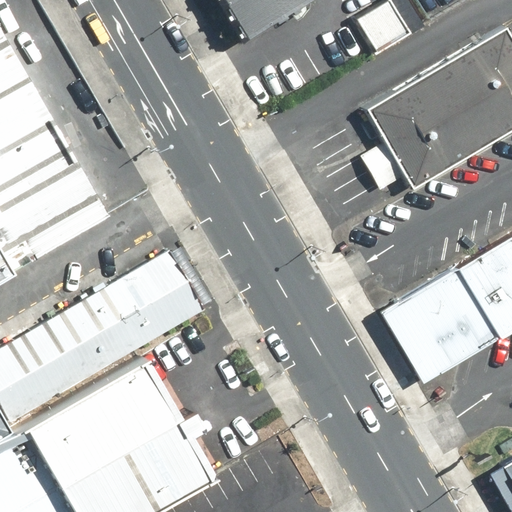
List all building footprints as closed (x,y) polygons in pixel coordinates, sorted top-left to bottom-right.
[(197,0),(221,43),(298,0),(197,0)] [(413,21),(399,0),(371,0),(342,19),(363,52),(413,21)] [(511,53),(497,26),(355,104),(400,184),(511,122),(511,53)] [(0,276),(1,279),(106,220),(0,30),(0,276)] [(511,324),(511,223),(395,291),(365,308),(409,384),(511,324)] [(163,256),(0,347),(0,408),(5,418),(195,312),(163,256)] [(135,360),(0,435),(0,511),(153,511),(205,484),(135,360)] [(511,511),(511,448),(483,466),(510,511),(511,511)]
